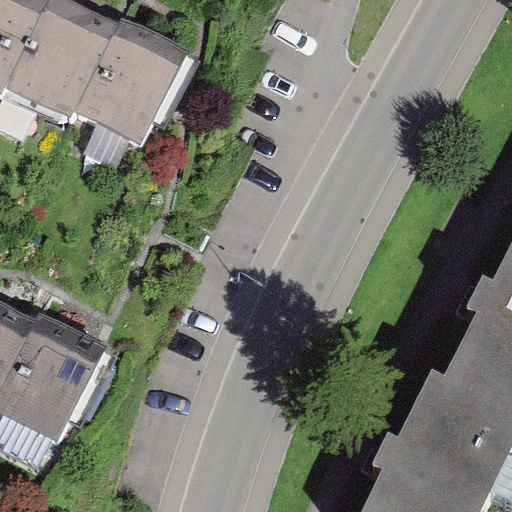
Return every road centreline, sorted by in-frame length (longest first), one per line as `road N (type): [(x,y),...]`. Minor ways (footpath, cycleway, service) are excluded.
road 1 (residential): [(213,511),(264,361),(396,114)]
road 2 (residential): [(347,0),(332,53),(339,79),(396,114)]
road 3 (residential): [(396,114),(460,0)]
